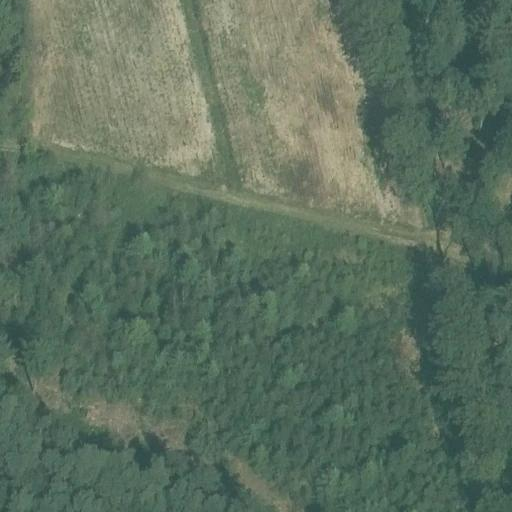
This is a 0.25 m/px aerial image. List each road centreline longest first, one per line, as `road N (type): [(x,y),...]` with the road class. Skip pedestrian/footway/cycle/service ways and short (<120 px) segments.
road 1 (track): [(511,251),(0,145)]
road 2 (track): [(511,117),(450,235)]
